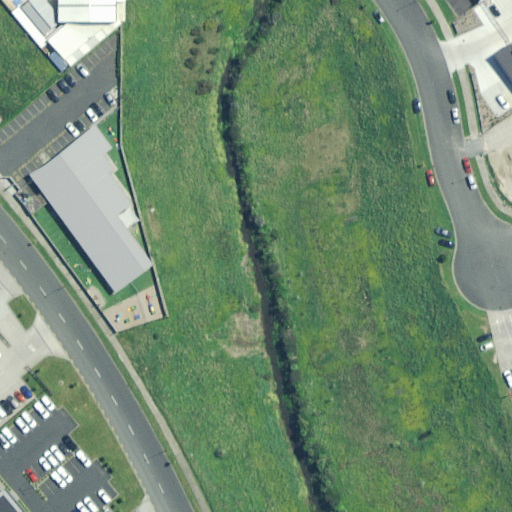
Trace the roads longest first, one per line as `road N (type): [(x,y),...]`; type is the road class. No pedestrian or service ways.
road 1 (unclassified): [(0,223),(111,387),(177,511)]
road 2 (unclassified): [(391,0),(432,64),(458,189),(497,270)]
